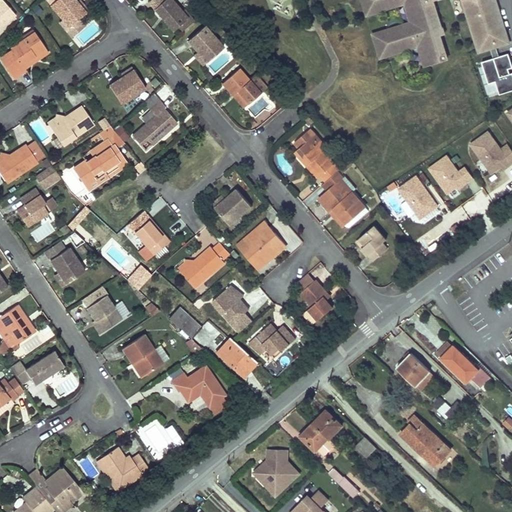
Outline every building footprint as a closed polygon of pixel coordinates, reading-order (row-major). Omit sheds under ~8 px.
[(71,0),(55,0),(48,7),(67,29),(84,15),(75,4),(71,0)] [(150,0),(149,1),(156,9),(152,12),(172,33),(176,30),(187,20),(180,13),(168,0),(150,0)] [(447,34),(445,27),(442,25),(435,1),(437,0),(461,0),(478,54),(491,50),(494,58),(482,62),(489,85),(496,82),(500,95),(511,90),(511,73),(510,74),(509,69),(511,67),(511,64),(509,53),(499,56),(496,48),(510,43),(496,0),(360,0),(366,18),(405,6),(410,22),(372,34),(380,59),(418,48),(423,67),(450,59),(442,36),(447,34)] [(0,29),(15,16),(2,1),(0,2),(0,29)] [(78,1),(75,4),(84,15),(87,12),(78,1)] [(156,9),(149,1),(146,4),(152,12),(156,9)] [(187,20),(176,30),(180,34),(193,23),(182,11),(180,13),(187,20)] [(202,28),(186,43),(197,54),(205,64),(222,49),(202,28)] [(11,52),(0,58),(0,61),(12,81),(24,73),(23,71),(20,66),(43,52),(32,33),(20,39),(22,42),(9,49),(11,52)] [(43,52),(20,66),(23,71),(46,56),(43,52)] [(192,58),(201,68),(205,64),(197,54),(192,58)] [(129,69),(118,77),(120,79),(131,72),(129,69)] [(238,70),(221,85),(232,97),(235,95),(245,106),(259,94),(266,88),(255,75),(248,81),(238,70)] [(120,79),(107,88),(120,107),(144,90),(131,72),(120,79)] [(235,95),(232,97),(242,109),(245,106),(235,95)] [(158,101),(148,110),(153,116),(131,137),(139,146),(145,141),(150,146),(159,138),(157,136),(160,133),(162,135),(175,123),(162,109),(164,108),(158,101)] [(63,118),(48,128),(62,147),(93,126),(79,106),(63,118)] [(57,116),(45,124),(48,128),(63,118),(57,116)] [(198,124),(193,128),(200,135),(204,132),(198,124)] [(108,126),(89,139),(95,147),(88,152),(92,158),(85,162),(84,160),(72,168),(81,181),(83,179),(86,183),(95,178),(97,179),(104,174),(107,178),(113,174),(112,172),(125,164),(119,156),(117,156),(112,149),(122,142),(113,132),(108,126)] [(293,144),(299,150),(313,167),(310,170),(317,178),(320,177),(325,182),(337,172),(339,170),(323,151),(315,142),(318,139),(310,130),(293,144)] [(511,148),(508,142),(500,147),(490,130),(469,142),(490,176),(511,163),(511,148)] [(326,149),(318,139),(315,142),(323,151),(326,149)] [(44,154),(35,141),(26,146),(36,160),(44,154)] [(145,141),(139,146),(145,152),(150,146),(145,141)] [(1,161),(0,161),(0,175),(6,184),(38,163),(36,160),(26,146),(25,144),(7,157),(6,158),(2,157),(1,161)] [(299,150),(296,153),(310,170),(313,167),(299,150)] [(88,152),(81,157),(84,160),(85,162),(92,158),(88,152)] [(447,154),(428,167),(454,204),(464,198),(459,189),(474,178),(465,166),(459,170),(447,154)] [(51,165),(46,158),(41,162),(46,169),(51,165)] [(125,164),(112,172),(113,174),(126,165),(125,164)] [(46,169),(35,177),(42,187),(59,176),(51,165),(46,169)] [(325,182),(322,185),(327,191),(319,199),(330,212),(334,210),(346,224),(365,209),(352,193),(348,197),(337,183),(341,180),(343,179),(337,172),(325,182)] [(419,220),(440,207),(418,173),(397,187),(419,220)] [(83,179),(81,181),(87,191),(107,178),(104,174),(97,179),(95,178),(86,183),(83,179)] [(60,178),(59,176),(42,187),(44,189),(60,178)] [(341,180),(337,183),(348,197),(352,193),(341,180)] [(36,188),(20,199),(25,206),(22,219),(28,227),(48,213),(43,205),(46,203),(36,188)] [(388,204),(400,197),(397,190),(384,197),(388,204)] [(230,227),(251,208),(237,191),(225,201),(215,210),(230,227)] [(222,197),(212,206),(215,210),(225,201),(222,197)] [(43,205),(48,213),(52,211),(46,203),(43,205)] [(17,212),(22,219),(25,206),(20,209),(17,212)] [(334,210),(330,212),(343,227),(346,224),(334,210)] [(149,219),(133,233),(139,240),(141,238),(145,243),(143,244),(152,255),(168,242),(149,219)] [(261,237),(271,229),(265,223),(256,231),(261,237)] [(374,226),(362,237),(368,243),(361,249),(367,256),(371,253),(376,259),(387,250),(382,243),(385,240),(374,226)] [(258,272),(286,247),(271,229),(261,237),(254,243),(249,237),(237,248),(258,272)] [(362,237),(355,242),(361,249),(368,243),(362,237)] [(59,242),(43,252),(50,261),(65,251),(59,242)] [(230,255),(219,243),(212,249),(222,261),(230,255)] [(187,268),(181,273),(195,288),(224,263),(222,261),(212,249),(210,247),(193,262),(192,263),(187,263),(187,268)] [(65,251),(50,261),(58,273),(66,284),(84,272),(68,248),(65,251)] [(371,253),(367,256),(372,263),(376,259),(371,253)] [(185,260),(177,268),(181,273),(187,268),(187,263),(192,263),(193,262),(185,260)] [(62,287),(66,284),(58,273),(54,276),(62,287)] [(307,274),(295,284),(302,293),(315,283),(307,274)] [(302,293),(301,295),(312,307),(302,316),(311,327),(332,309),(326,302),(323,299),(327,295),(316,282),(315,283),(302,293)] [(242,297),(230,286),(228,288),(238,300),(242,297)] [(228,288),(210,304),(238,335),(251,323),(244,315),(248,311),(238,300),(228,288)] [(104,296),(85,308),(93,320),(101,332),(120,320),(104,296)] [(185,301),(178,308),(200,328),(207,321),(191,305),(190,304),(185,301)] [(3,338),(5,340),(0,343),(0,353),(0,354),(2,356),(11,349),(13,352),(20,346),(19,344),(33,333),(25,321),(27,319),(17,305),(0,316),(0,330),(5,327),(10,334),(3,338)] [(146,310),(150,317),(159,311),(153,305),(146,310)] [(442,313),(435,305),(428,310),(436,318),(442,313)] [(178,308),(168,319),(190,340),(200,328),(178,308)] [(27,319),(25,321),(33,333),(35,331),(27,319)] [(98,334),(101,332),(93,320),(90,322),(98,334)] [(281,327),(276,332),(279,335),(284,330),(281,327)] [(263,331),(256,337),(247,344),(261,355),(267,350),(271,356),(279,350),(280,353),(294,340),(284,330),(279,335),(276,332),(263,331)] [(142,334),(120,348),(131,365),(135,364),(143,376),(169,359),(160,346),(154,351),(142,334)] [(228,339),(215,353),(242,378),(255,364),(228,339)] [(200,349),(190,340),(185,344),(192,354),(200,349)] [(448,341),(436,352),(441,357),(453,345),(448,341)] [(453,345),(441,357),(462,378),(466,374),(476,383),(485,374),(475,365),(474,367),(453,345)] [(63,364),(53,349),(24,369),(29,377),(34,383),(63,364)] [(279,350),(271,356),(273,358),(280,353),(279,350)] [(411,354),(398,368),(416,385),(429,371),(411,354)] [(19,361),(10,367),(20,383),(29,377),(24,369),(19,361)] [(267,368),(276,376),(281,370),(271,363),(267,368)] [(135,364),(131,365),(139,378),(143,376),(135,364)] [(183,372),(170,381),(177,390),(181,388),(184,391),(181,392),(186,401),(198,393),(208,406),(225,395),(204,365),(186,376),(183,372)] [(0,415),(14,404),(12,401),(18,397),(17,396),(23,392),(14,380),(7,385),(3,380),(0,382),(0,415)] [(438,396),(431,403),(446,418),(447,416),(451,420),(464,407),(457,400),(447,410),(442,405),(445,402),(438,396)] [(326,409),(313,422),(328,437),(329,437),(341,425),(326,409)] [(410,425),(401,434),(422,454),(426,450),(438,462),(450,449),(414,415),(408,422),(410,425)] [(313,422),(301,435),(315,449),(317,448),(324,455),(335,444),(329,437),(328,437),(313,422)] [(365,437),(356,446),(369,459),(374,454),(372,452),(377,448),(365,437)] [(117,446),(101,456),(107,464),(103,467),(109,475),(111,474),(119,487),(141,473),(139,471),(147,466),(137,452),(130,456),(132,459),(128,462),(124,457),(117,446)] [(299,474),(286,460),(286,450),(266,450),(266,460),(258,468),(258,478),(275,496),(299,474)] [(426,450),(422,454),(434,466),(438,462),(426,450)] [(101,456),(94,460),(115,490),(119,487),(111,474),(109,475),(103,467),(107,464),(101,456)] [(37,470),(26,476),(35,487),(53,509),(55,511),(60,511),(70,505),(68,503),(66,500),(78,490),(61,468),(45,481),(50,487),(48,490),(40,481),(38,474),(39,473),(37,470)] [(334,468),(329,473),(353,497),(359,491),(344,476),(343,477),(334,468)] [(40,481),(48,490),(50,487),(45,481),(39,473),(38,474),(40,481)] [(89,484),(93,490),(99,485),(95,479),(89,484)] [(35,487),(22,498),(26,502),(27,504),(17,511),(48,511),(53,509),(35,487)] [(78,490),(66,500),(68,503),(81,493),(78,490)] [(307,501),(304,498),(291,511),(323,511),(320,508),(327,500),(317,490),(310,498),(307,501)] [(26,502),(13,511),(17,511),(27,504),(26,502)]
